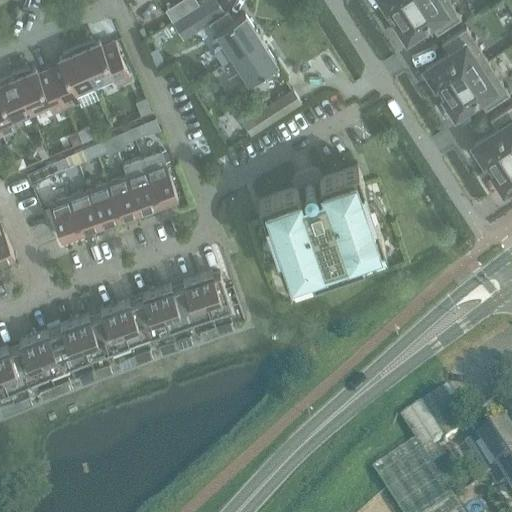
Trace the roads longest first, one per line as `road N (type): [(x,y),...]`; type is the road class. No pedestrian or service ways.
road 1 (residential): [(332,0),(487,246)]
road 2 (residential): [(0,316),(204,239),(204,197)]
road 3 (residential): [(204,197),(122,5)]
road 4 (secondary): [(500,265),(395,358),(369,392)]
road 5 (residential): [(204,197),(360,110)]
road 6 (secondary): [(369,392),(402,376),(511,290)]
road 7 (secondary): [(248,511),(369,392)]
road 8 (residential): [(0,58),(122,5)]
